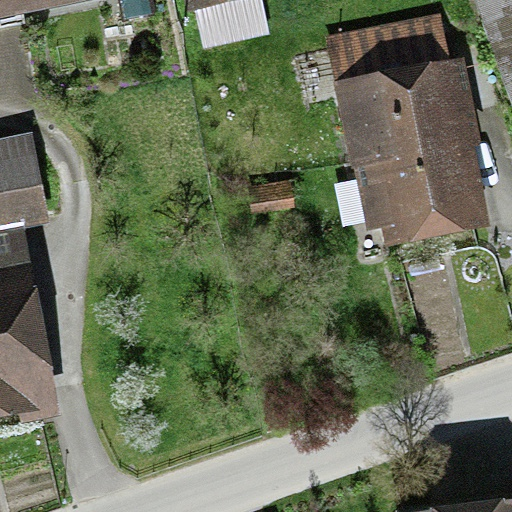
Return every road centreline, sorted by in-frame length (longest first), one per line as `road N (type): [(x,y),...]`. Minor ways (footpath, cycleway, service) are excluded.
road 1 (track): [(0,121),(47,140),(68,169),(74,246),(65,361),(104,511)]
road 2 (residential): [(156,511),(511,388)]
